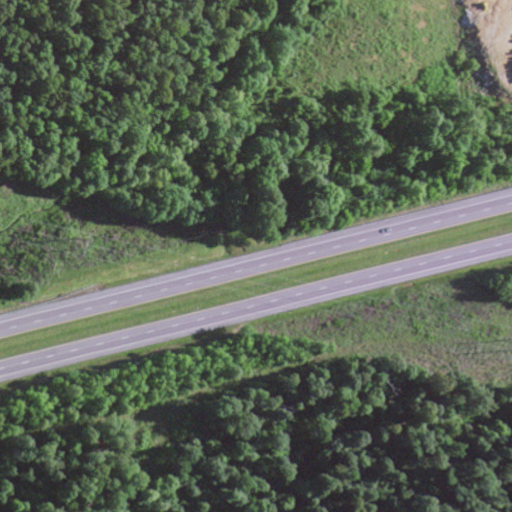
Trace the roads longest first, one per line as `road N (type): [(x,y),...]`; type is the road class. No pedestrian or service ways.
road 1 (primary): [(511,202),(0,329)]
road 2 (primary): [(0,372),(511,245)]
